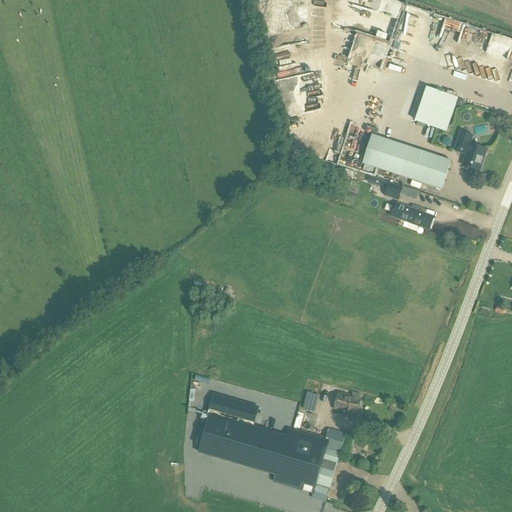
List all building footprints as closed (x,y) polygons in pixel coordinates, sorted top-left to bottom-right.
[(286,4),(278,7),(280,13),(289,10),(286,4)] [(364,62),(371,34),(357,31),(350,59),(364,62)] [(387,46),(387,37),(372,38),(372,46),(387,46)] [(458,99),(426,89),(415,123),(446,134),(458,99)] [(367,126),(371,127),(375,115),(371,114),(367,126)] [(473,125),(474,133),(486,131),(484,123),(473,125)] [(376,132),(366,163),(443,189),(453,159),(376,132)] [(462,133),(456,151),(467,155),(463,167),(480,173),(488,151),(471,145),(474,137),(462,133)] [(387,185),(371,178),(369,183),(386,189),(387,185)] [(389,184),(385,194),(401,200),(404,190),(389,184)] [(397,204),(393,217),(430,231),(435,218),(426,214),(427,211),(414,206),(413,209),(397,204)] [(210,343),(225,343),(225,299),(211,299),(210,343)] [(194,329),(194,337),(208,337),(208,328),(194,329)] [(321,404),(326,385),(218,358),(215,370),(226,373),(225,378),(259,386),(257,394),(264,396),(265,390),(321,404)] [(339,391),(334,410),(343,413),(342,416),(352,419),(353,415),(357,416),(362,398),(361,397),(362,394),(352,392),(351,395),(339,391)] [(214,395),(198,450),(315,485),(311,498),(326,503),(346,434),(339,432),(340,428),(332,426),(331,429),(329,429),(327,434),(315,431),(316,426),(257,409),(258,408),(214,395)]
